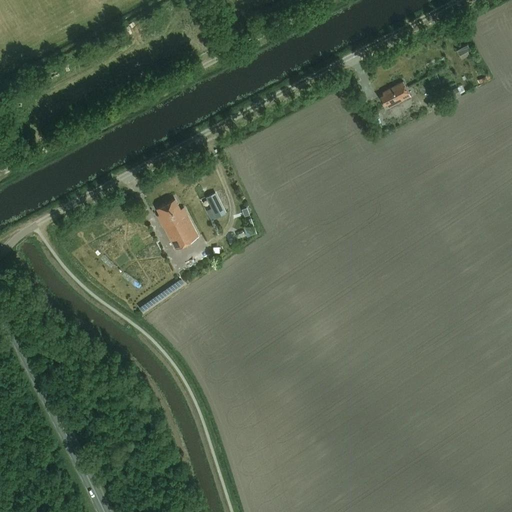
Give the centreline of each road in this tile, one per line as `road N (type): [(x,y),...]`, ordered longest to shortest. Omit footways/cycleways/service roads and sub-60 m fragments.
road 1 (track): [(34,226),(458,0)]
road 2 (unclassified): [(331,0),(2,173)]
road 3 (primary): [(104,511),(0,304)]
